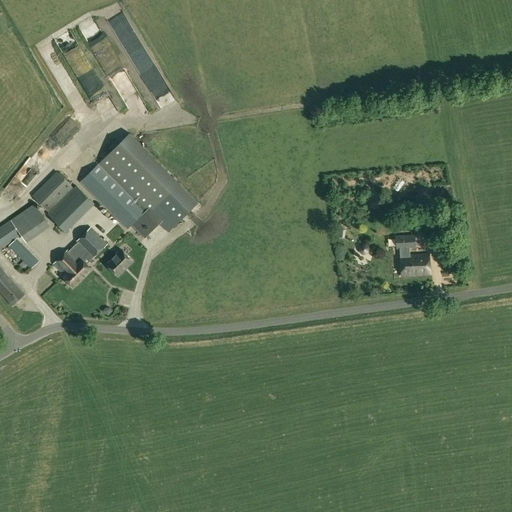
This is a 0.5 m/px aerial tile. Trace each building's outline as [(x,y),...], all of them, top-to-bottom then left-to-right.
[(111,53),(116,51),(107,33),(100,37),(105,47),(102,49),(109,63),(115,60),(111,53)] [(41,50),(51,69),(74,57),(64,38),(41,50)] [(122,94),(137,87),(135,82),(120,88),(122,94)] [(128,230),(132,225),(146,239),(161,224),(168,232),(198,202),(130,133),(99,163),(136,201),(99,164),(81,182),(128,230)] [(33,195),(49,213),(74,188),(57,171),(33,195)] [(14,200),(22,194),(18,189),(10,195),(14,200)] [(4,204),(13,206),(14,200),(6,198),(4,204)] [(0,249),(26,231),(29,235),(36,230),(33,226),(46,218),(35,203),(34,204),(32,201),(22,209),(23,211),(0,227),(0,249)] [(53,264),(63,274),(62,275),(68,282),(66,284),(70,288),(72,286),(73,287),(91,269),(87,264),(93,258),(107,244),(91,227),(76,241),(78,242),(69,250),(68,249),(53,264)] [(416,247),(415,235),(396,236),(397,248),(416,247)] [(133,261),(122,249),(107,264),(118,276),(133,261)] [(461,269),(458,253),(442,255),(445,271),(461,269)] [(430,274),(429,254),(401,256),(402,275),(430,274)] [(0,292),(12,306),(25,295),(0,266),(0,292)]
